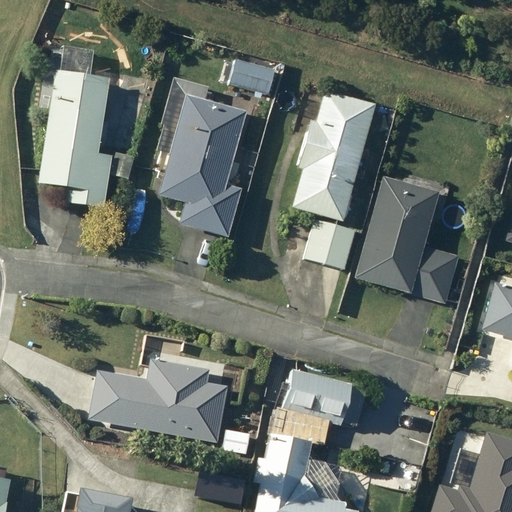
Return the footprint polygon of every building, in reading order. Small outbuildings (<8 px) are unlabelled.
[(221,50),(205,46),(202,59),(218,63),(221,50)] [(278,65),(262,60),(233,51),(223,83),(261,95),(267,73),(274,75),(278,65)] [(110,154),(96,151),(107,75),(54,67),(37,180),(68,185),(65,200),(102,206),(110,154)] [(158,123),(162,124),(155,148),(168,152),(156,193),(184,201),(178,221),(226,234),(239,186),(223,182),(244,108),(204,97),(207,86),(172,76),(158,123)] [(34,83),(12,82),(10,113),(32,114),(34,83)] [(301,167),(290,204),(340,218),(373,101),(323,87),(314,120),(309,119),(296,165),(301,167)] [(141,98),(122,93),(108,145),(127,150),(141,98)] [(116,151),(111,173),(126,177),(132,155),(116,151)] [(381,175),(352,276),(443,302),(457,254),(421,244),(437,191),(381,175)] [(511,200),(501,243),(511,246),(511,200)] [(314,218),(303,257),(341,268),(353,229),(314,218)] [(511,291),(491,286),(479,335),(508,343),(503,365),(511,367),(511,291)] [(87,418),(216,440),(225,385),(205,382),(207,367),(148,357),(145,378),(95,369),(87,418)] [(282,405),(281,407),(338,423),(339,420),(354,424),(364,388),(290,367),(287,380),(281,378),(274,403),(282,405)] [(247,433),(224,428),(220,447),(243,452),(247,433)] [(339,499),(335,494),(337,482),(323,462),(311,460),(307,454),(309,439),(268,431),(263,456),(256,455),(251,481),(258,482),(252,511),(356,511),(357,509),(344,507),(345,501),(339,499)] [(463,492),(437,484),(428,511),(511,511),(511,443),(481,433),(463,492)] [(382,458),(379,470),(391,473),(394,461),(382,458)] [(77,485),(71,511),(128,511),(126,511),(129,495),(77,485)]
